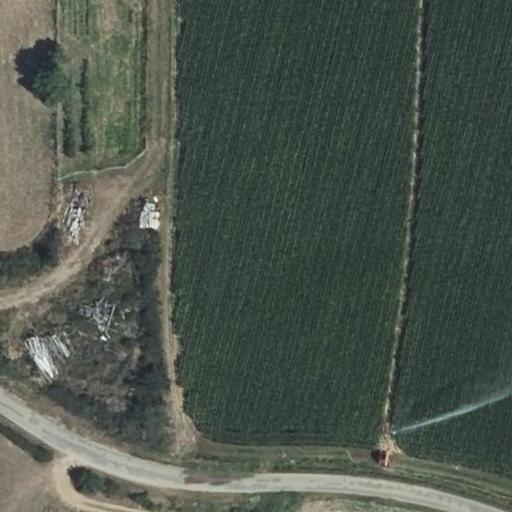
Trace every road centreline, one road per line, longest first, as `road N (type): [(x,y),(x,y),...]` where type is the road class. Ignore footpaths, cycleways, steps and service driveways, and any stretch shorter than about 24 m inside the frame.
road 1 (unclassified): [(0,405),(103,459),(462,511)]
road 2 (track): [(0,300),(38,295),(114,202)]
